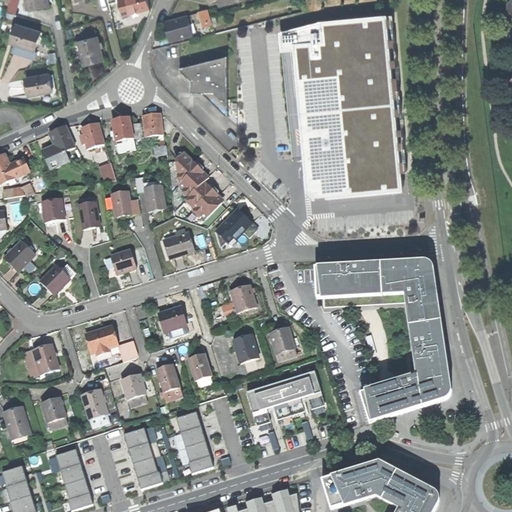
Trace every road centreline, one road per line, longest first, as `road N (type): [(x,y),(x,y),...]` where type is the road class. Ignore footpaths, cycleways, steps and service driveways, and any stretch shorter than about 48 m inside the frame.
road 1 (residential): [(149,511),(364,445),(425,459)]
road 2 (residential): [(32,321),(50,323),(296,244)]
road 3 (tertiary): [(433,0),(431,150),(444,243)]
road 4 (tertiary): [(457,242),(446,149),(447,0)]
road 5 (residential): [(296,244),(264,199),(162,101),(131,90)]
road 6 (tertiary): [(444,243),(492,451)]
road 7 (tertiary): [(511,431),(457,242)]
road 8 (residential): [(296,244),(342,250),(444,243)]
road 9 (residential): [(0,148),(131,90)]
